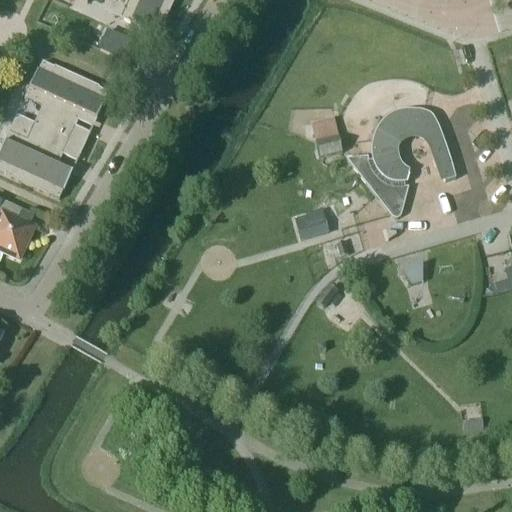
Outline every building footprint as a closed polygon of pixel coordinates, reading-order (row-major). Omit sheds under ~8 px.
[(16,0),(7,18),(30,30),(41,9),(23,0),(16,0)] [(76,0),(87,5),(89,0),(109,0),(104,13),(149,33),(155,21),(164,25),(175,0),(76,0)] [(129,43),(110,34),(106,43),(103,42),(99,51),(121,61),(129,43)] [(96,88),(52,68),(48,77),(37,72),(29,91),(24,100),(40,107),(25,140),(10,132),(0,153),(0,164),(6,167),(2,177),(47,197),(51,188),(64,193),(76,165),(59,157),(74,123),(92,132),(105,103),(92,98),(96,88)] [(399,113),(394,115),(389,117),(384,121),(381,125),(378,129),(376,132),(373,139),(371,147),(371,154),(372,160),(372,162),(368,163),(367,159),(346,161),(391,219),(394,221),(396,221),(399,220),(400,219),(401,215),(408,188),(404,189),(404,185),(405,185),(408,176),(402,173),(399,169),(396,164),(394,158),(394,152),(395,146),(399,142),(403,139),(407,137),(412,136),(417,137),(421,138),(425,140),(429,144),(431,148),(433,152),(438,165),(445,185),(455,181),(449,159),(441,137),(431,117),(425,114),(418,113),(412,112),(405,112),(399,113)] [(341,156),(338,139),(315,143),(319,160),(341,156)] [(0,202),(0,216),(1,217),(0,219),(0,253),(18,262),(33,230),(11,220),(16,209),(0,202)] [(328,235),(322,215),(306,219),(308,223),(296,227),(300,243),(328,235)] [(401,272),(411,288),(422,285),(422,267),(401,272)] [(511,272),(511,280),(496,284),(498,294),(511,290),(511,268),(511,269),(511,272)] [(325,311),(338,294),(330,287),(317,304),(325,311)] [(211,377),(194,368),(187,380),(204,390),(211,377)] [(483,435),(482,421),(462,423),(464,437),(483,435)]
